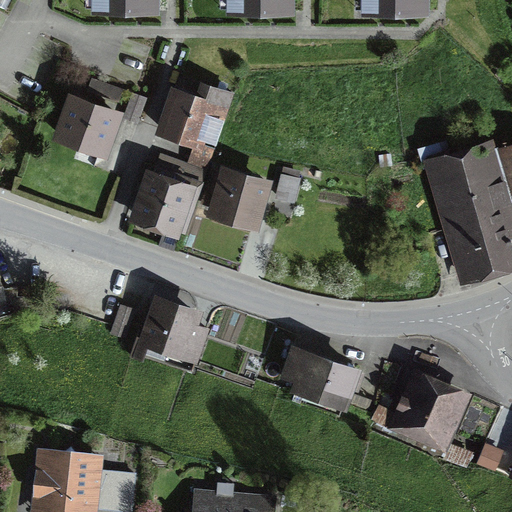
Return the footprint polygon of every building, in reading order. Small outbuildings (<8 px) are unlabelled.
[(97,0),(98,8),(153,9),(152,0),(97,0)] [(232,0),(232,8),(287,9),(287,0),(232,0)] [(422,0),(367,0),(367,9),(422,10),(422,0)] [(194,163),(206,168),(235,85),(201,72),(198,82),(189,79),(185,91),(178,89),(164,129),(202,143),(194,163)] [(93,79),(90,88),(118,98),(122,89),(93,79)] [(132,92),(124,117),(137,122),(146,98),(132,92)] [(73,97),(59,134),(100,149),(114,111),(73,97)] [(456,233),(468,272),(511,259),(511,217),(507,219),(482,134),(463,138),(468,153),(436,163),(452,218),(448,219),(453,234),(456,233)] [(194,163),(189,178),(155,167),(138,216),(184,232),(206,168),(194,163)] [(253,221),(257,208),(263,210),(270,185),(214,169),(204,203),(216,206),(215,210),(253,221)] [(282,176),(277,195),(292,199),(297,179),(282,176)] [(143,356),(148,339),(196,356),(206,328),(192,323),(195,313),(159,300),(146,338),(137,335),(131,352),(143,356)] [(134,308),(121,304),(111,333),(125,337),(134,308)] [(296,388),(344,405),(356,369),(294,348),(285,372),(300,377),(296,388)] [(420,378),(399,427),(438,444),(459,394),(420,378)] [(387,424),(393,413),(379,406),(373,417),(387,424)] [(484,445),(478,461),(491,467),(498,451),(484,445)] [(90,476),(92,455),(75,454),(71,446),(65,452),(48,451),(46,471),(39,470),(36,492),(44,493),(42,511),(85,511),(87,497),(95,498),(97,477),(90,476)] [(130,506),(133,476),(103,473),(100,503),(130,506)] [(273,511),(275,498),(232,495),(233,482),(218,481),(217,493),(195,492),(193,511),(273,511)]
